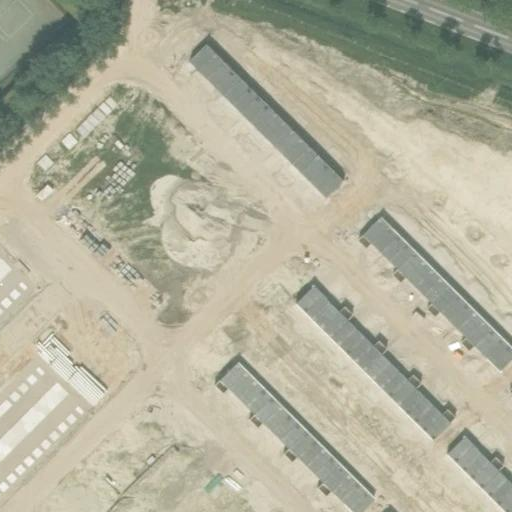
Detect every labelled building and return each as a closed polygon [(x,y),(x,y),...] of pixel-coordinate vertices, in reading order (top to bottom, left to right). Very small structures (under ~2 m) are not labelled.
[(206,36),(189,54),(197,62),(223,88),(241,71),(206,36)] [(189,54),(183,59),(192,68),(197,62),(189,54)] [(241,71),(223,88),(231,97),(257,123),(275,105),(241,71)] [(223,88),(217,94),(226,102),(231,97),(223,88)] [(275,105),(257,123),(266,131),(291,157),(309,139),(275,105)] [(257,123),(252,128),(260,137),(266,131),(257,123)] [(309,139),(291,157),(300,165),(326,191),(343,174),(309,139)] [(291,157),(286,162),(294,171),(300,165),(291,157)] [(189,212),(198,220),(215,203),(206,194),(189,212)] [(224,211),(215,203),(198,220),(206,229),(224,211)] [(215,237),(232,220),(224,211),(206,229),(215,237)] [(380,211),(363,229),(371,237),(397,263),(414,245),(380,211)] [(241,228),(232,220),(215,237),(224,246),(241,228)] [(363,229),(357,234),(366,242),(371,237),(363,229)] [(414,245),(397,263),(405,271),(431,297),(449,280),(414,245)] [(0,261),(0,487),(79,408),(40,368),(0,406),(0,306),(23,284),(0,261)] [(397,263),(391,268),(400,277),(405,271),(397,263)] [(312,279),(294,297),(328,331),(346,314),(312,279)] [(449,280),(431,297),(440,306),(465,332),(483,314),(449,280)] [(431,297),(426,303),(434,311),(440,306),(431,297)] [(343,300),(338,305),(346,314),(352,308),(343,300)] [(346,314),(328,331),(363,366),(380,348),(372,340),(346,314)] [(511,343),(483,314),(465,332),(474,340),(500,366),(511,353),(511,343)] [(465,332),(460,337),(468,346),(474,340),(465,332)] [(377,334),(372,340),(380,348),(386,343),(377,334)] [(380,348),(363,366),(397,400),(415,382),(406,374),(380,348)] [(235,356),(217,374),(226,382),(252,408),(269,391),(235,356)] [(412,368),(406,374),(415,382),(420,377),(412,368)] [(217,374),(212,379),(220,388),(226,382),(217,374)] [(415,382),(397,400),(431,435),(449,417),(440,408),(415,382)] [(269,391),(252,408),(260,416),(286,442),(304,425),(269,391)] [(446,403),(440,408),(449,417),(454,411),(446,403)] [(252,408),(246,413),(255,422),(260,416),(252,408)] [(304,425),(286,442),(294,451),(320,477),(338,459),(304,425)] [(462,431),(445,448),(479,483),(496,465),(462,431)] [(286,442),(280,448),(289,456),(294,451),(286,442)] [(494,451),(488,456),(497,465),(502,459),(494,451)] [(338,459),(320,477),(329,485),(354,511),(372,494),(338,459)] [(511,511),(511,480),(496,465),(479,483),(508,511),(511,511)] [(320,477),(315,482),(323,491),(329,485),(320,477)]
